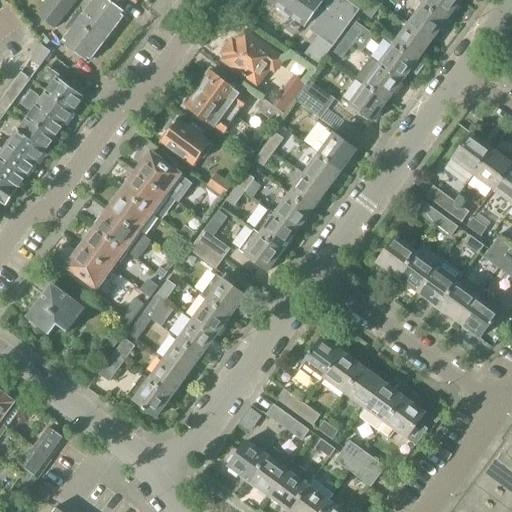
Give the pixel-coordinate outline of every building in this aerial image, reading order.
[(49,0),(37,16),(55,29),(76,0),(49,0)] [(63,41),(90,62),(125,15),(106,0),(95,0),(83,16),(78,12),(65,29),(70,33),(63,41)] [(315,12),(326,19),(335,8),(324,0),(265,0),(277,8),(277,13),(285,19),(290,18),(303,28),(315,12)] [(324,0),(335,8),(326,19),(310,40),(328,53),(362,6),(352,0),(324,0)] [(371,19),(381,5),(374,0),(372,0),(363,13),(371,19)] [(446,21),(461,1),(459,0),(425,0),(423,4),(446,21)] [(432,41),(446,21),(423,4),(408,24),(432,41)] [(417,61),(432,41),(408,24),(394,44),(417,61)] [(344,39),(353,45),(362,32),(354,25),(344,39)] [(275,73),(284,61),(245,33),(236,45),(232,42),(231,43),(227,43),(223,48),(224,52),(223,54),(226,57),(224,61),(257,85),(269,69),(275,73)] [(342,59),(353,45),(344,39),(334,53),(342,59)] [(410,70),(415,73),(422,65),(417,61),(394,44),(393,44),(387,39),(386,42),(383,40),(370,58),(402,81),(410,70)] [(50,51),(42,45),(40,44),(30,59),(32,61),(22,74),(29,80),(50,51)] [(387,102),(402,81),(370,58),(357,75),(359,77),(358,79),(364,84),(364,85),(387,102)] [(81,92),(62,78),(48,68),(41,77),(51,85),(46,92),(73,112),(83,99),(81,97),(81,92)] [(197,89),(227,112),(233,104),(242,110),(248,102),(239,96),(241,93),(210,71),(205,78),(201,78),(197,84),(198,88),(197,89)] [(20,93),(29,80),(22,74),(13,87),(20,93)] [(327,110),(335,99),(309,81),(301,91),(327,110)] [(372,122),(387,102),(364,85),(349,105),(372,122)] [(10,106),(20,93),(13,87),(3,100),(10,106)] [(222,119),(227,112),(197,89),(197,90),(193,90),(188,97),(189,100),(184,107),(215,130),(216,128),(224,134),(230,126),(222,119)] [(321,119),(327,110),(301,91),(294,100),(321,119)] [(73,112),(46,92),(41,99),(31,92),(26,98),(64,125),(73,112)] [(268,102),(279,111),(286,102),(274,94),(268,102)] [(54,138),(64,125),(26,98),(21,105),(31,112),(26,118),(54,138)] [(279,111),(268,102),(261,98),(254,108),(277,125),(284,114),(279,111)] [(0,117),(1,118),(10,106),(3,100),(0,104),(0,117)] [(54,138),(26,118),(22,125),(12,118),(7,124),(45,151),(54,138)] [(193,165),(209,145),(175,120),(173,123),(170,121),(163,130),(168,133),(162,142),(193,165)] [(35,164),(45,151),(7,124),(2,131),(12,138),(8,144),(35,164)] [(333,134),(332,134),(327,130),(312,150),(318,154),(341,172),(356,151),(333,134)] [(265,146),(274,152),(283,139),(275,133),(265,146)] [(473,176),(493,150),(471,134),(447,167),(468,182),(473,175),(473,176)] [(248,164),(254,155),(231,137),(224,146),(248,164)] [(35,164),(8,144),(3,151),(0,149),(0,158),(26,177),(35,164)] [(263,167),(274,152),(265,146),(255,161),(263,167)] [(493,191),(511,164),(511,163),(493,150),(473,176),(493,191)] [(136,173),(168,196),(182,177),(150,153),(149,155),(144,156),(140,161),(141,166),(136,173)] [(327,192),(341,172),(318,154),(303,174),(327,192)] [(0,178),(16,190),(26,177),(0,158),(0,178)] [(511,204),(511,164),(493,191),(511,204)] [(154,215),(168,196),(136,173),(132,179),(127,180),(123,185),(124,189),(122,192),(154,215)] [(223,198),(232,185),(216,173),(206,186),(223,198)] [(236,187),(244,193),(254,179),(246,173),(236,187)] [(312,212),(327,192),(303,174),(288,195),(312,212)] [(0,201),(5,205),(16,190),(0,178),(0,201)] [(234,207),(244,193),(236,187),(225,201),(234,207)] [(452,216),(459,206),(433,187),(426,197),(452,216)] [(140,234),(154,215),(122,192),(120,194),(116,195),(112,199),(113,204),(108,211),(140,234)] [(297,232),(312,212),(288,195),(274,214),(297,232)] [(441,230),(448,221),(422,201),(415,211),(441,230)] [(452,216),(461,223),(469,213),(459,206),(452,216)] [(274,214),(268,209),(253,230),(283,252),(297,232),(274,214)] [(126,253),(140,234),(108,211),(103,218),(98,219),(95,222),(96,227),(94,229),(126,253)] [(467,227),(481,237),(487,228),(473,218),(467,227)] [(450,237),(457,227),(448,221),(441,230),(450,237)] [(112,272),(126,253),(94,229),(93,232),(88,233),(85,237),(86,241),(80,248),(112,272)] [(197,240),(223,259),(230,249),(204,230),(197,240)] [(268,272),(283,252),(253,230),(239,251),(244,255),(268,272)] [(477,255),(484,246),(470,236),(463,244),(477,255)] [(398,279),(417,254),(396,238),(377,264),(398,279)] [(501,256),(508,246),(498,238),(491,248),(501,256)] [(215,270),(223,259),(197,240),(189,251),(215,270)] [(511,263),(511,248),(508,246),(501,256),(511,263)] [(99,291),(112,272),(80,248),(75,255),(70,256),(68,260),(69,264),(67,267),(99,291)] [(494,265),(501,256),(491,248),(484,258),(494,265)] [(418,294),(437,268),(417,254),(398,279),(418,294)] [(511,278),(511,263),(501,256),(494,265),(511,278)] [(438,309),(457,283),(437,268),(418,294),(438,309)] [(222,279),(216,275),(201,295),(207,300),(230,317),(246,296),(244,296),(248,291),(226,275),(223,280),(222,279)] [(158,287),(147,280),(139,291),(149,299),(158,287)] [(157,295),(165,301),(176,286),(167,281),(157,295)] [(459,324),(477,298),(457,283),(438,309),(459,324)] [(67,331),(84,309),(51,285),(27,317),(49,334),(57,324),(67,331)] [(479,340),(498,314),(504,306),(483,290),(477,298),(459,324),(479,340)] [(151,321),(165,301),(157,295),(143,314),(151,321)] [(145,305),(134,298),(122,315),(132,322),(145,305)] [(215,338),(230,317),(207,300),(192,321),(215,338)] [(136,341),(151,321),(143,314),(128,334),(136,341)] [(201,358),(215,338),(192,321),(177,340),(201,358)] [(114,348),(118,342),(108,335),(101,345),(107,349),(114,348)] [(325,379),(344,353),(322,337),(303,363),(304,364),(299,370),(313,380),(323,378),(325,379)] [(117,350),(127,357),(135,347),(125,339),(117,350)] [(186,378),(201,358),(177,340),(163,360),(186,378)] [(120,366),(127,357),(117,350),(99,375),(109,382),(115,386),(126,370),(120,366)] [(345,394),(364,368),(344,353),(325,379),(345,394)] [(172,397),(186,378),(163,360),(148,380),(172,397)] [(365,409),(384,383),(364,368),(345,394),(365,409)] [(148,380),(143,376),(128,396),(134,400),(157,417),(172,397),(148,380)] [(400,386),(396,391),(384,383),(365,409),(360,417),(379,432),(378,433),(379,434),(409,393),(400,386)] [(302,418),(310,409),(284,390),(277,400),(302,418)] [(413,404),(416,399),(409,393),(379,434),(389,441),(396,431),(406,439),(425,413),(413,404)] [(20,409),(11,403),(0,394),(0,423),(1,425),(6,428),(20,409)] [(291,433),(299,424),(273,405),(266,414),(291,433)] [(302,418),(312,426),(320,416),(310,409),(302,418)] [(318,430),(332,440),(338,432),(324,422),(318,430)] [(301,441),(309,431),(299,424),(291,433),(301,441)] [(50,461),(64,442),(47,430),(33,449),(50,461)] [(511,430),(506,438),(509,440),(478,482),(511,507),(511,430)] [(329,458),(335,450),(321,439),(315,448),(329,458)] [(353,460),(361,450),(349,441),(342,451),(353,460)] [(249,482),(268,457),(248,442),(229,467),(249,482)] [(36,480),(50,461),(33,449),(19,468),(36,480)] [(377,477),(385,467),(361,450),(353,460),(377,477)] [(346,470),(353,460),(342,451),(335,461),(346,470)] [(270,497),(288,472),(268,457),(249,482),(270,497)] [(370,487),(377,477),(353,460),(346,470),(370,487)] [(290,511),(309,487),(288,472),(270,497),(289,511),(290,511)] [(322,511),(329,502),(333,494),(314,480),(309,487),(290,511),(322,511)] [(511,511),(511,507),(478,482),(455,511),(511,511)] [(342,511),(329,502),(322,511),(342,511)]
